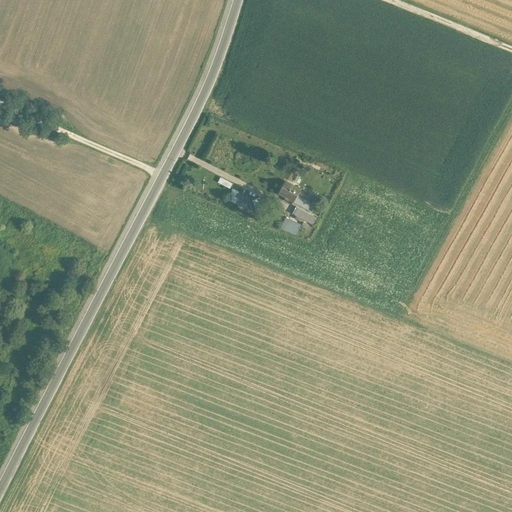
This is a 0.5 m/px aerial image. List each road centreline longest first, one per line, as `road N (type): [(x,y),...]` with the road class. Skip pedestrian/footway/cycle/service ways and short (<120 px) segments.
road 1 (tertiary): [(0,492),(203,96),(236,0)]
road 2 (track): [(511,111),(401,316)]
road 3 (track): [(162,174),(0,103)]
road 4 (track): [(511,49),(390,0)]
